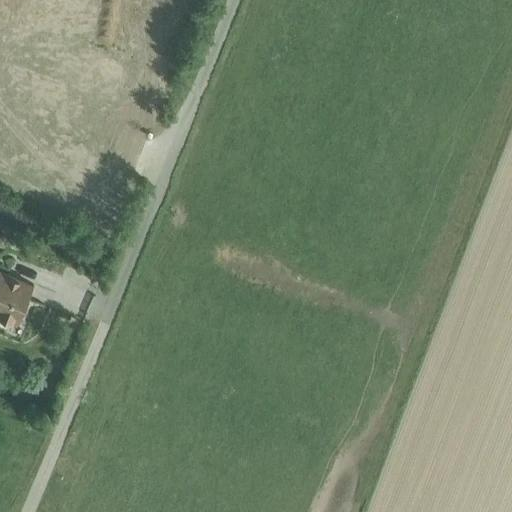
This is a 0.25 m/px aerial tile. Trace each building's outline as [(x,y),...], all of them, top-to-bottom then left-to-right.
[(0,0),(0,13),(4,15),(10,0),(0,0)] [(157,52),(151,49),(45,0),(26,0),(1,54),(156,126),(171,93),(143,81),(157,52)] [(75,0),(157,37),(168,13),(139,0),(75,0)] [(72,159),(79,142),(10,112),(0,134),(0,168),(44,187),(39,198),(71,212),(90,168),(72,159)] [(0,324),(21,334),(35,303),(0,287),(0,324)]
